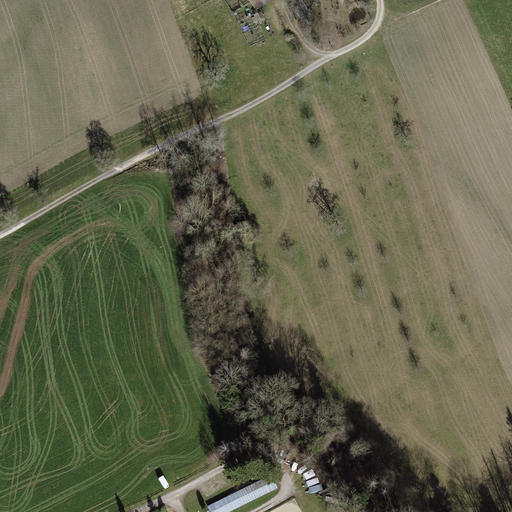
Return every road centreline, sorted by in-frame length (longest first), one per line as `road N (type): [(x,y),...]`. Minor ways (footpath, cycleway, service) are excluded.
road 1 (track): [(0,235),(324,59)]
road 2 (track): [(138,511),(252,459),(276,463),(286,477),(280,496),(255,511)]
